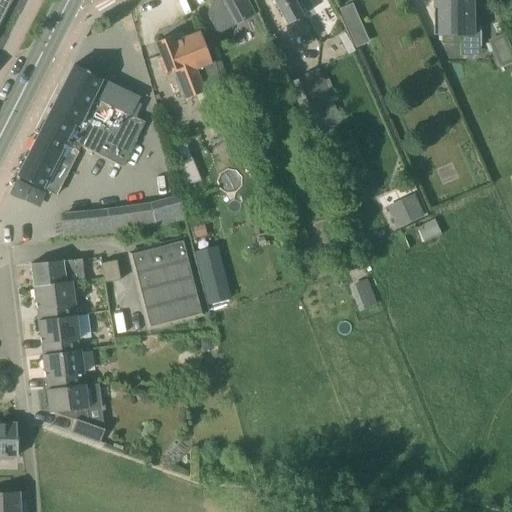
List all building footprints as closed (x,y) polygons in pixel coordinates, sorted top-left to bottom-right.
[(0,0),(0,25),(12,0),(0,0)] [(209,0),(212,4),(207,14),(218,35),(233,27),(228,18),(247,8),(243,0),(209,0)] [(296,4),(293,0),(273,0),(304,54),(319,46),(296,4)] [(437,36),(473,36),(472,0),(432,0),(433,9),(437,9),(437,36)] [(369,42),(362,25),(348,31),(356,48),(369,42)] [(215,62),(212,64),(200,32),(174,42),(171,37),(155,43),(161,58),(158,59),(164,75),(174,71),(185,100),(197,95),(210,134),(235,124),(221,84),(223,83),(215,62)] [(511,48),(507,37),(491,44),(502,69),(511,65),(511,48)] [(129,154),(140,133),(145,123),(135,118),(141,106),(137,104),(140,98),(74,65),(60,93),(49,114),(31,149),(17,177),(42,189),(55,196),(70,168),(81,147),(123,167),(125,163),(129,154)] [(319,71),(289,83),(318,150),(342,140),(335,125),(340,123),(319,71)] [(186,143),(171,149),(187,185),(201,179),(186,143)] [(413,195),(385,207),(393,224),(395,229),(424,217),(419,205),(415,194),(413,195)] [(185,218),(184,215),(180,198),(137,209),(61,217),(63,237),(141,229),(185,218)] [(127,252),(139,300),(147,332),(205,317),(198,288),(185,238),(127,252)] [(30,264),(33,286),(71,282),(84,281),(82,259),(30,264)] [(101,263),(104,283),(120,280),(117,260),(101,263)] [(221,260),(197,266),(208,306),(231,300),(221,260)] [(351,284),(361,309),(377,302),(368,278),(351,284)] [(37,310),(38,321),(75,316),(74,305),(75,305),(71,282),(33,286),(36,311),(37,310)] [(78,340),(91,338),(88,316),(76,317),(76,316),(75,316),(38,321),(41,345),(43,355),(79,351),(78,340)] [(83,374),(83,368),(80,351),(79,351),(42,356),(45,379),(46,379),(48,390),(83,385),(82,374),(83,374)] [(83,385),(48,390),(46,390),(50,414),(63,412),(64,416),(75,420),(71,432),(100,443),(104,430),(103,429),(89,424),(87,408),(100,407),(98,384),(83,385)] [(0,423),(0,460),(3,460),(3,457),(12,456),(16,456),(15,424),(0,423)] [(0,511),(18,511),(18,493),(0,493),(0,511)]
